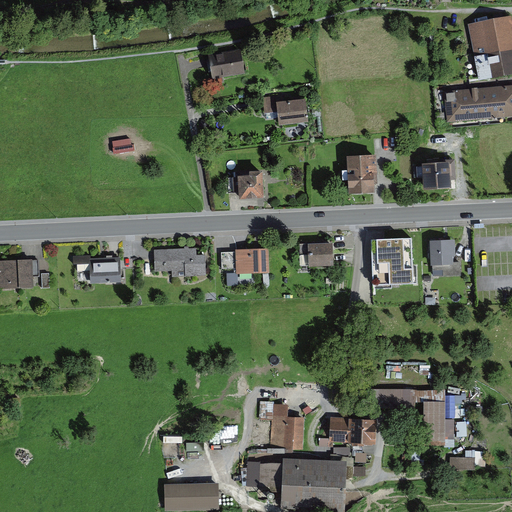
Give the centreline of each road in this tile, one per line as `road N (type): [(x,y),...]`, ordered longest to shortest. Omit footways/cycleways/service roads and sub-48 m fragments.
road 1 (tertiary): [(0,233),(511,210)]
road 2 (track): [(340,399),(258,393),(251,403),(237,484),(247,501),(267,509)]
road 3 (track): [(340,399),(316,429),(324,450),(382,447),(386,416)]
